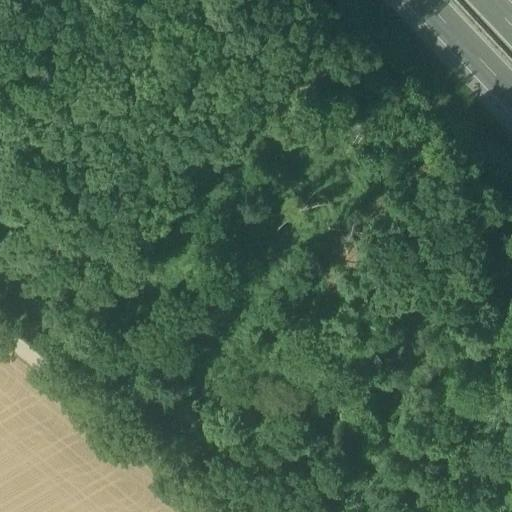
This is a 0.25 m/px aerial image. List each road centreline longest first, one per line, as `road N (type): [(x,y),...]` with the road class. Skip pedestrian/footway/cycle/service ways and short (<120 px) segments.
road 1 (unclassified): [(0,327),(209,511)]
road 2 (motorway): [(420,0),(511,97)]
